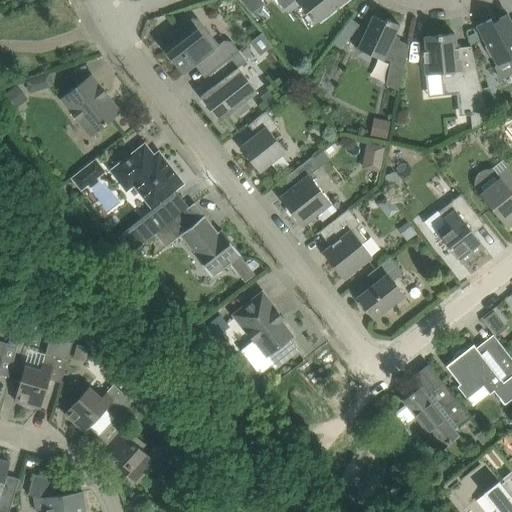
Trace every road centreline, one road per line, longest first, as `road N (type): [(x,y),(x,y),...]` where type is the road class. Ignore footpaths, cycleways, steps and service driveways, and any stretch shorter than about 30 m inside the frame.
road 1 (residential): [(379,371),(105,20)]
road 2 (residential): [(379,371),(511,264)]
road 3 (residential): [(0,432),(73,455),(108,487),(117,511)]
